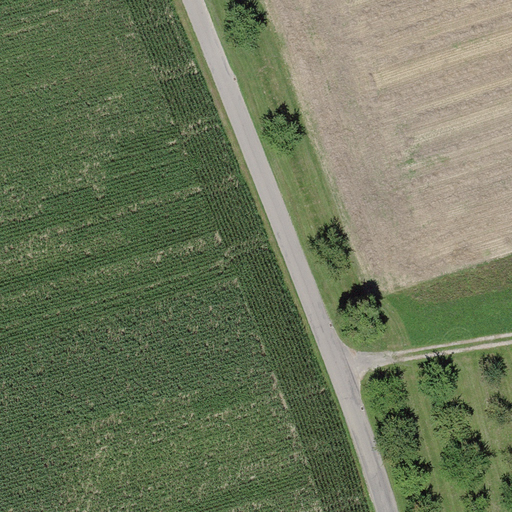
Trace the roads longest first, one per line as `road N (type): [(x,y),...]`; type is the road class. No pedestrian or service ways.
road 1 (residential): [(192,0),(387,511)]
road 2 (track): [(338,371),(511,343)]
